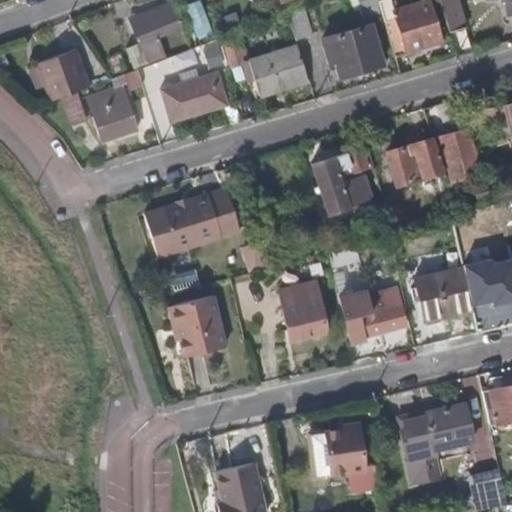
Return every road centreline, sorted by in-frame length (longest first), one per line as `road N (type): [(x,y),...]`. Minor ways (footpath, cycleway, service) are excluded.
road 1 (residential): [(511,63),(81,195)]
road 2 (residential): [(511,350),(145,432)]
